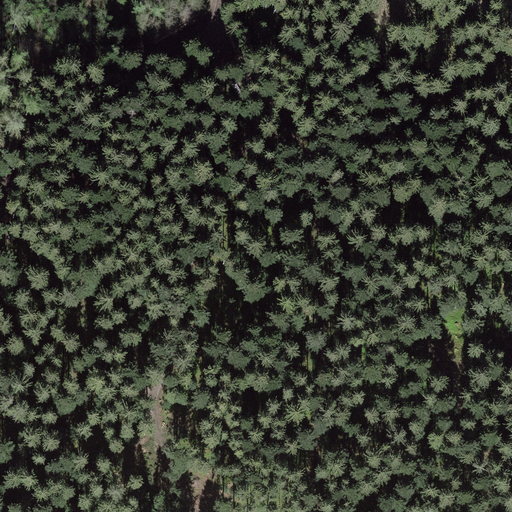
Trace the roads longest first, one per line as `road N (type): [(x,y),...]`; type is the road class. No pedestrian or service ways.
road 1 (track): [(210,17),(330,235),(431,356),(478,454),(494,511)]
road 2 (track): [(61,107),(35,259),(46,343),(101,511)]
road 3 (track): [(213,511),(241,461),(229,366),(242,308),(283,228),(310,199)]
road 4 (track): [(0,219),(34,126),(99,80),(200,41),(210,0)]
